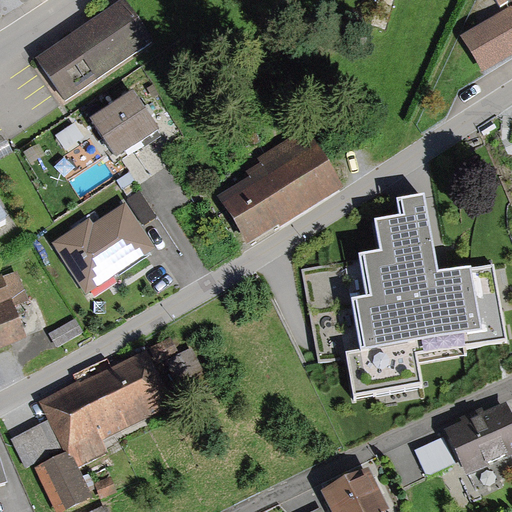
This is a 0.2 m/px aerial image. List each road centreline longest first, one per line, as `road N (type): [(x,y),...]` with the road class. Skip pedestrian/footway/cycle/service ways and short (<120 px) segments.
road 1 (residential): [(0,400),(148,322),(511,93)]
road 2 (residential): [(239,511),(505,379)]
